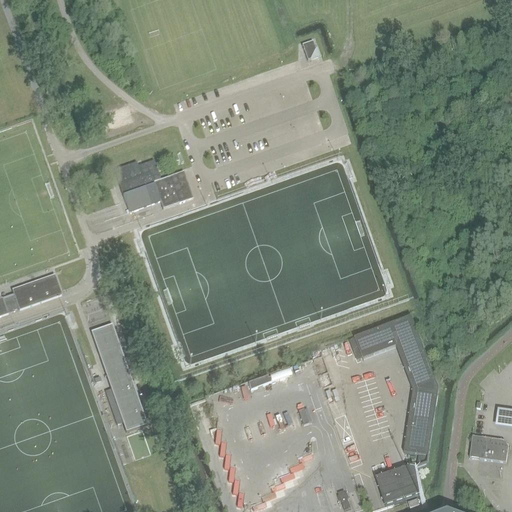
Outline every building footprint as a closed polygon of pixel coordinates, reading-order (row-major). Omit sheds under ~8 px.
[(307,62),(309,61),(310,63),(320,59),(317,49),(315,50),(312,43),(302,46),(307,62)] [(160,203),(162,211),(193,200),(183,174),(183,173),(160,181),(154,162),(138,168),(136,164),(114,172),(122,195),(123,197),(129,214),(152,206),(160,203)] [(54,277),(12,292),(19,312),(61,297),(54,277)] [(428,458),(438,391),(415,328),(411,319),(349,343),(357,364),(396,349),(413,393),(404,455),(428,458)] [(124,430),(126,434),(147,426),(112,326),(91,334),(111,392),(112,391),(125,430),(124,430)] [(267,381),(267,379),(248,386),(250,392),(291,377),(289,372),(270,379),(270,380),(267,381)] [(511,412),(496,410),(494,428),(510,430),(511,430),(511,412)] [(228,442),(224,442),(225,430),(219,430),(219,444),(223,444),(223,457),(228,457),(228,442)] [(504,442),(472,438),(469,460),(506,465),(508,448),(504,442)] [(243,496),(244,480),(237,479),(238,467),(232,467),(233,455),(227,454),(225,470),(232,471),(231,482),(237,483),(236,495),(243,496)] [(383,501),(421,488),(415,470),(427,466),(428,458),(427,465),(415,469),(415,468),(376,481),(383,501)] [(340,504),(341,504),(343,511),(347,511),(350,511),(347,501),(348,501),(346,495),(345,496),(344,493),(338,495),(339,498),(337,498),(340,504)] [(419,507),(418,502),(408,505),(410,510),(419,507)]
